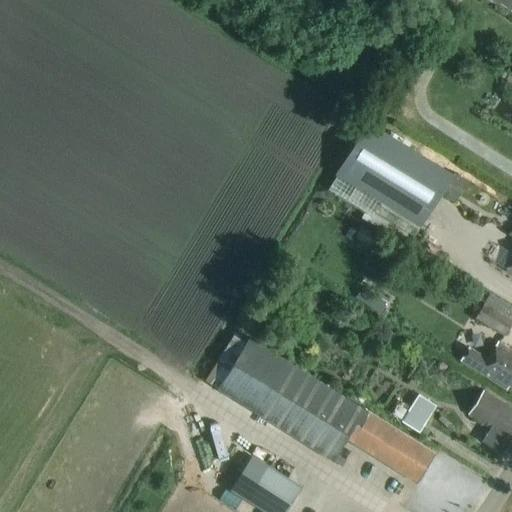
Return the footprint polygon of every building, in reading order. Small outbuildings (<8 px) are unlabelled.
[(420,228),(452,177),(367,124),(335,175),(420,228)] [(360,228),(354,239),(374,251),(381,241),(360,228)] [(475,294),(480,286),(451,269),(447,277),(475,294)] [(363,288),(355,299),(379,316),(387,305),(363,288)] [(511,313),(489,300),(485,306),(483,305),(475,319),(505,337),(511,324),(511,313)] [(205,382),(257,415),(289,364),(249,338),(246,343),(234,336),(205,382)] [(460,361),(479,373),(506,391),(508,387),(511,388),(511,353),(497,344),(487,360),(468,348),(460,361)] [(289,364),(257,415),(332,462),(346,440),(416,484),(434,455),(289,364)] [(502,455),(511,439),(511,410),(483,392),(467,416),(489,430),(481,443),(502,455)] [(402,423),(420,433),(436,405),(418,394),(402,423)] [(251,456),(230,490),(265,511),(284,511),(300,487),(251,456)]
